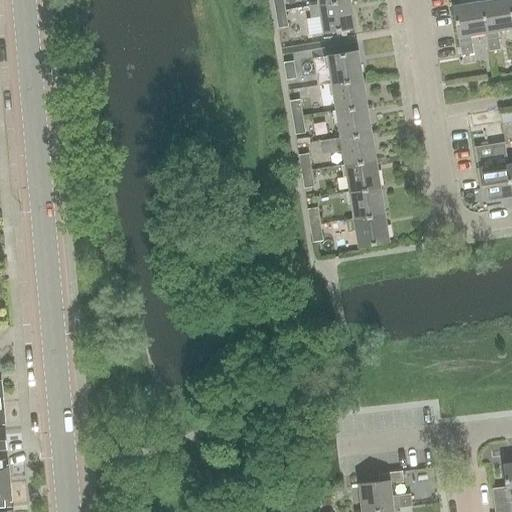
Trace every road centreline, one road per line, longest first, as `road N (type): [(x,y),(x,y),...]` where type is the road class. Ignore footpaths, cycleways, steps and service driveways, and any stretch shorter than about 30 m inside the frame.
road 1 (secondary): [(68,511),(24,0)]
road 2 (residential): [(511,218),(450,227),(431,109)]
